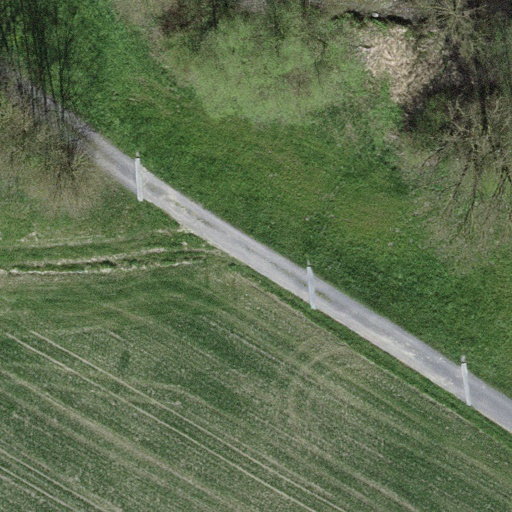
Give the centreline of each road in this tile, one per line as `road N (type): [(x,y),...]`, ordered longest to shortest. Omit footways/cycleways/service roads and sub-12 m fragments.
road 1 (track): [(511,415),(132,179),(0,74)]
road 2 (track): [(229,240),(0,254)]
